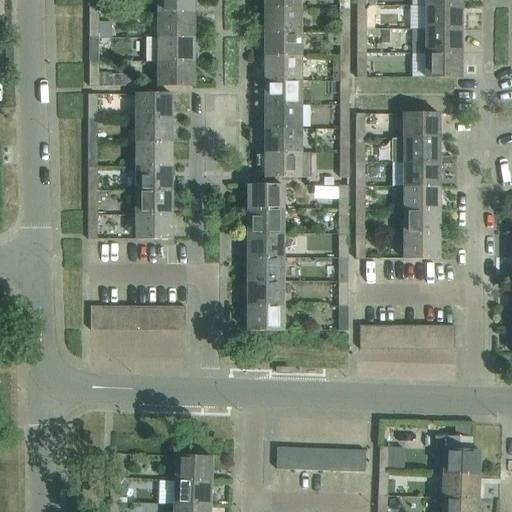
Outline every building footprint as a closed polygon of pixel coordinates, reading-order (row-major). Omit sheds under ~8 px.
[(98,14),(98,0),(89,0),(89,14),(98,14)] [(194,14),(194,0),(158,0),(158,14),(194,14)] [(302,9),(302,0),(265,0),(265,9),(302,9)] [(350,9),(349,0),(340,0),(340,9),(350,9)] [(366,30),(366,6),(357,6),(357,30),(366,30)] [(462,30),(462,6),(426,6),(426,30),(462,30)] [(302,33),(302,9),(265,9),(265,33),(302,33)] [(349,34),(350,9),(340,9),(340,34),(349,34)] [(98,38),(98,14),(89,14),(90,38),(98,38)] [(194,38),(194,14),(158,14),(158,38),(194,38)] [(366,54),(366,30),(357,30),(357,54),(366,54)] [(462,54),(462,30),(426,30),(426,54),(462,54)] [(302,57),(302,33),(265,33),(265,57),(302,57)] [(349,58),(349,34),(340,34),(340,57),(349,58)] [(99,62),(98,38),(90,38),(90,62),(99,62)] [(158,38),(146,38),(146,62),(158,62),(194,62),(194,38),(158,38)] [(366,79),(366,54),(357,54),(357,79),(366,79)] [(462,79),(462,54),(426,54),(426,79),(462,79)] [(302,81),(302,57),(265,57),(265,81),(302,81)] [(349,82),(349,58),(340,57),(340,82),(349,82)] [(99,62),(90,62),(90,87),(136,86),(136,75),(123,75),(123,74),(110,74),(110,73),(99,73),(99,62)] [(194,86),(194,62),(158,62),(158,86),(194,86)] [(302,105),(302,81),(265,81),(265,105),(302,105)] [(349,106),(349,82),(340,82),(340,106),(349,106)] [(88,94),(88,119),(98,119),(98,94),(88,94)] [(137,94),(137,119),(173,119),(173,95),(137,94)] [(302,129),(302,105),(265,105),(265,129),(302,129)] [(349,130),(349,106),(340,106),(340,130),(349,130)] [(365,139),(365,114),(356,114),(356,139),(365,139)] [(440,139),(440,115),(404,115),(404,139),(440,139)] [(98,143),(98,119),(88,119),(88,143),(98,143)] [(173,143),(173,119),(137,119),(137,143),(173,143)] [(302,153),(302,129),(265,129),(265,153),(302,153)] [(349,154),(349,130),(340,130),(340,154),(349,154)] [(365,163),(365,139),(356,139),(355,163),(365,163)] [(404,139),(392,139),(392,163),(404,163),(440,163),(440,139),(404,139)] [(97,167),(98,143),(88,143),(89,167),(97,167)] [(173,167),(173,143),(137,143),(136,167),(173,167)] [(301,178),(302,153),(265,153),(265,178),(301,178)] [(349,178),(349,154),(340,154),(340,178),(349,178)] [(365,187),(365,163),(355,163),(355,187),(365,187)] [(440,187),(440,163),(404,163),(404,187),(440,187)] [(97,191),(97,167),(89,167),(89,191),(97,191)] [(173,191),(173,167),(136,167),(136,191),(173,191)] [(283,186),(249,186),(247,186),(247,211),(283,211),(283,186)] [(339,186),(339,211),(348,211),(348,186),(339,186)] [(365,211),(365,187),(355,187),(355,211),(365,211)] [(440,211),(440,187),(404,187),(404,211),(440,211)] [(97,215),(97,191),(89,191),(89,215),(97,215)] [(173,215),(173,191),(136,191),(136,215),(173,215)] [(284,234),(283,211),(247,211),(247,235),(284,234)] [(348,234),(348,211),(339,211),(339,234),(348,234)] [(364,235),(365,211),(355,211),(355,235),(364,235)] [(440,235),(440,211),(404,211),(404,235),(440,235)] [(97,240),(97,215),(89,215),(89,240),(97,240)] [(173,240),(173,215),(136,215),(136,240),(173,240)] [(284,258),(284,234),(247,235),(248,259),(284,258)] [(348,259),(348,234),(339,234),(339,259),(348,259)] [(364,259),(364,235),(355,235),(355,259),(364,259)] [(440,260),(440,235),(404,235),(403,260),(440,260)] [(284,282),(284,258),(248,259),(248,283),(284,282)] [(348,283),(348,259),(339,259),(339,283),(348,283)] [(284,307),(284,282),(248,283),(248,307),(284,307)] [(348,308),(348,283),(339,283),(339,308),(348,308)] [(102,331),(102,307),(90,307),(91,331),(102,331)] [(114,331),(114,307),(102,307),(102,331),(114,331)] [(126,331),(126,307),(114,307),(114,331),(126,331)] [(138,331),(138,307),(126,307),(126,331),(138,331)] [(150,331),(150,307),(138,307),(138,331),(150,331)] [(162,331),(162,307),(150,307),(150,331),(162,331)] [(173,331),(173,307),(162,307),(162,331),(173,331)] [(185,307),(173,307),(173,331),(185,331),(185,307)] [(284,332),(284,307),(248,307),(248,331),(284,332)] [(348,332),(348,308),(339,308),(339,332),(348,332)] [(384,351),(383,327),(372,328),(372,351),(384,351)] [(396,351),(395,327),(383,327),(384,351),(396,351)] [(407,351),(407,327),(395,327),(396,351),(407,351)] [(419,351),(419,327),(407,327),(407,351),(419,351)] [(431,351),(431,327),(419,327),(419,351),(431,351)] [(443,350),(443,327),(431,327),(431,351),(443,350)] [(455,327),(443,327),(443,350),(455,350),(455,327)] [(372,351),(372,328),(360,328),(360,351),(372,351)] [(480,476),(480,451),(471,451),(471,438),(434,436),(434,449),(444,450),(443,474),(480,476)] [(287,470),(288,448),(276,448),(276,470),(287,470)] [(298,471),(299,449),(288,448),(287,470),(298,471)] [(388,472),(389,448),(379,448),(378,472),(388,472)] [(309,471),(310,449),(299,449),(298,471),(309,471)] [(320,471),(321,450),(310,449),(309,471),(320,471)] [(331,472),(332,450),(321,450),(320,471),(331,472)] [(342,472),(343,450),(332,450),(331,472),(342,472)] [(353,473),(354,451),(343,450),(342,472),(353,473)] [(364,473),(365,451),(354,451),(353,473),(364,473)] [(120,479),(121,454),(112,454),(111,479),(120,479)] [(211,482),(211,458),(175,457),(175,481),(211,482)] [(388,496),(388,472),(378,472),(377,496),(388,496)] [(479,500),(480,476),(443,474),(442,498),(479,500)] [(119,503),(120,479),(111,479),(110,503),(119,503)] [(210,506),(211,482),(175,481),(174,505),(210,506)] [(386,511),(388,496),(377,496),(376,511),(386,511)] [(478,511),(479,500),(442,498),(441,511),(478,511)] [(118,511),(119,503),(110,503),(109,511),(118,511)]
